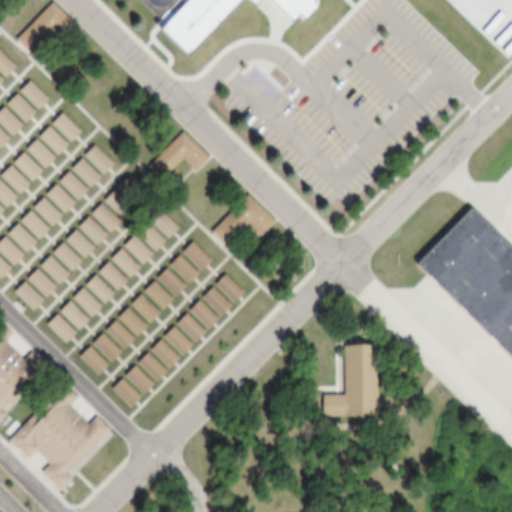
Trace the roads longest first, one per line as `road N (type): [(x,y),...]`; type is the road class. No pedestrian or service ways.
road 1 (residential): [(511,425),(75,0)]
road 2 (residential): [(81,511),(511,87)]
road 3 (residential): [(0,301),(148,445)]
